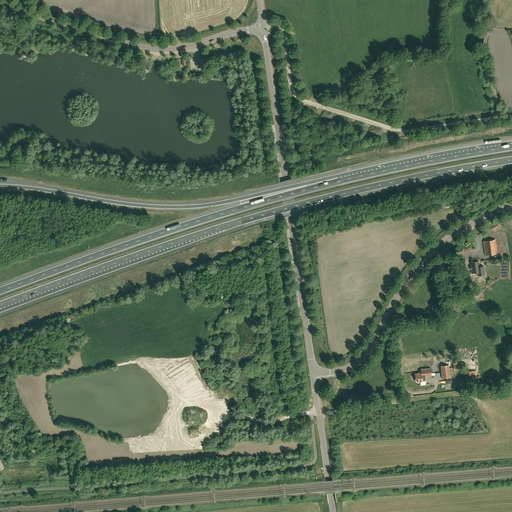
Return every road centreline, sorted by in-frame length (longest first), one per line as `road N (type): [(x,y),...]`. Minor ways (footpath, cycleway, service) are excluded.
road 1 (motorway): [(0,305),(279,210),(511,160)]
road 2 (motorway): [(336,181),(0,291)]
road 3 (tertiary): [(313,373),(263,28)]
road 4 (motorway): [(336,181),(170,207),(0,186)]
road 5 (unclassified): [(511,114),(409,131),(295,98),(282,29),(263,26)]
road 6 (tertiary): [(263,28),(163,49),(0,3)]
road 7 (tertiary): [(313,373),(362,358),(420,263),(470,223),(511,205)]
road 8 (track): [(319,414),(467,392),(505,373)]
road 9 (motorway): [(511,146),(336,181)]
road 10 (tertiary): [(333,511),(313,373)]
